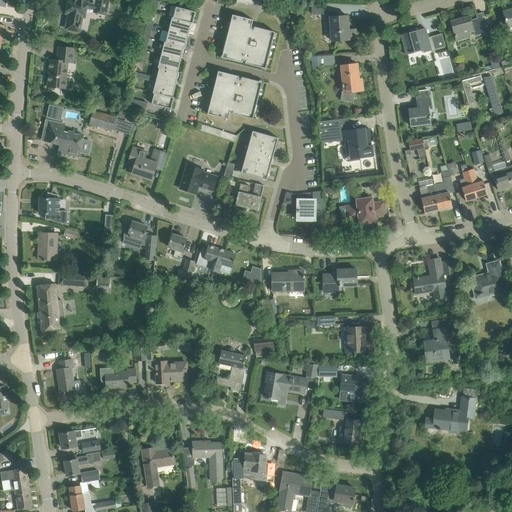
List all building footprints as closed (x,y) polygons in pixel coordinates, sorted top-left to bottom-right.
[(94,12),(105,14),(108,0),(96,0),(95,6),(87,4),(88,3),(74,0),(68,0),(66,14),(69,14),(66,29),(79,32),(82,17),(85,17),(87,8),(95,9),(94,12)] [(146,13),(147,3),(129,0),(127,10),(146,13)] [(156,9),(158,1),(154,0),(150,0),(149,7),(156,9)] [(311,13),(324,14),(324,3),(312,2),(311,13)] [(511,6),(503,9),(507,26),(511,25),(511,6)] [(173,18),(192,22),(191,23),(192,23),(193,19),(194,20),(196,12),(176,7),(173,18)] [(478,22),(471,24),(469,16),(451,21),(456,41),(470,38),(469,33),(473,32),(474,36),(488,32),(483,13),(476,14),(478,22)] [(275,32),(254,27),(254,28),(251,28),(253,20),(233,15),(228,34),(229,34),(228,39),(227,39),(223,52),(222,58),(242,63),(243,61),(246,62),(245,64),(262,68),(266,69),(267,63),(275,32)] [(330,17),(332,41),(355,39),(355,30),(348,30),(347,16),(330,17)] [(172,17),(169,29),(179,31),(178,34),(188,37),(191,23),(192,22),(173,18),(172,17)] [(428,37),(426,28),(418,30),(401,35),(404,46),(402,47),(404,54),(406,53),(406,54),(411,53),(411,54),(415,53),(423,51),(423,52),(445,46),(444,43),(442,34),(428,37)] [(169,29),(166,42),(166,43),(184,47),(184,48),(185,48),(188,37),(178,34),(179,31),(169,29)] [(165,42),(162,53),(171,56),(171,59),(180,61),(184,48),(184,47),(166,43),(166,42),(165,42)] [(48,86),(65,88),(68,62),(73,63),(75,49),(59,47),(57,61),(50,60),(48,86)] [(178,72),(180,61),(171,59),(171,56),(162,53),(158,68),(159,68),(178,72)] [(311,57),(312,67),(335,65),(333,55),(311,57)] [(486,72),(492,70),(500,68),(498,58),(490,61),(491,66),(484,68),(486,72)] [(341,100),(354,102),(355,91),(363,90),(362,79),(359,79),(357,64),(340,66),(343,92),(342,92),(341,100)] [(511,71),(511,64),(503,68),(505,74),(511,71)] [(159,68),(157,79),(166,81),(165,84),(175,87),(179,72),(178,72),(159,68)] [(262,82),(242,77),(241,79),(238,78),(239,76),(218,71),(214,90),(215,90),(214,96),(212,95),(208,114),(228,119),(230,112),(233,113),(232,114),(253,119),(262,82)] [(474,102),(470,84),(482,81),(481,76),(462,81),(463,86),(468,104),(474,102)] [(483,78),(494,116),(503,113),(492,76),(483,78)] [(166,81),(157,79),(153,93),(154,93),(173,98),(173,97),(175,87),(165,84),(166,81)] [(428,108),(431,107),(429,91),(416,93),(418,108),(408,109),(411,127),(430,124),(428,108)] [(154,93),(152,104),(171,109),(173,101),(174,98),(173,97),(173,98),(154,93)] [(130,99),(128,107),(145,111),(147,103),(130,99)] [(106,104),(95,100),(88,124),(110,131),(111,129),(121,132),(124,120),(114,117),(115,117),(104,113),(106,104)] [(124,122),(134,125),(139,111),(130,107),(124,122)] [(319,122),(320,144),(348,140),(350,161),(360,160),(360,157),(373,156),(372,146),(367,146),(365,129),(349,131),(348,118),(319,122)] [(65,126),(60,125),(49,122),(45,141),(63,145),(61,153),(79,157),(83,136),(64,131),(65,126)] [(197,129),(235,142),(237,136),(199,123),(197,129)] [(253,131),(241,173),(267,180),(271,165),(270,164),(271,161),(272,162),(278,138),(253,131)] [(446,136),(449,144),(452,143),(452,144),(458,142),(455,133),(446,136)] [(417,149),(419,157),(426,155),(422,139),(408,142),(410,150),(410,151),(417,149)] [(135,166),(132,174),(152,180),(155,168),(162,170),(167,154),(155,150),(151,162),(144,159),(146,152),(133,148),(128,163),(135,166)] [(471,153),(475,165),(484,162),(480,150),(471,153)] [(511,186),(506,167),(494,171),(489,154),(483,156),(491,180),(495,178),(499,191),(511,186)] [(448,165),(451,173),(457,171),(455,163),(448,165)] [(179,189),(196,194),(199,186),(213,191),(217,177),(203,172),(204,170),(187,165),(179,189)] [(440,167),(445,183),(452,182),(447,165),(440,167)] [(233,171),(226,169),(224,177),(231,179),(233,171)] [(474,169),(468,171),(477,198),(487,194),(483,181),(478,182),(474,169)] [(477,198),(468,171),(463,173),(465,178),(459,180),(462,188),(466,201),(477,198)] [(247,193),(249,186),(241,183),(236,199),(237,199),(236,204),(237,205),(237,204),(257,209),(257,210),(258,210),(261,200),(264,186),(256,184),(253,195),(247,193)] [(324,192),(326,192),(326,194),(334,193),(334,185),(326,185),(326,186),(323,186),(324,192)] [(435,195),(433,185),(426,186),(419,188),(425,213),(439,210),(435,195)] [(442,194),(435,195),(439,210),(452,207),(449,192),(447,185),(441,187),(442,194)] [(315,216),(324,216),(322,191),(313,192),(313,200),(298,200),(298,209),(297,209),(297,210),(298,210),(297,220),(308,220),(308,221),(308,220),(313,220),(313,221),(314,221),(314,220),(315,220),(315,216)] [(48,192),(48,198),(40,198),(40,214),(46,214),(46,218),(45,219),(69,225),(70,225),(67,224),(67,222),(67,211),(59,211),(59,198),(59,195),(48,192)] [(286,192),(283,203),(294,204),(294,196),(294,194),(286,192)] [(376,216),(385,215),(383,202),(374,203),(373,198),(355,200),(356,205),(346,207),(348,220),(357,218),(358,224),(376,222),(376,216)] [(113,215),(106,215),(105,229),(112,230),(113,215)] [(123,244),(146,246),(145,260),(154,261),(157,236),(145,235),(147,226),(132,222),(131,226),(126,225),(125,225),(123,244)] [(159,223),(159,230),(164,230),(164,233),(168,233),(168,228),(171,228),(171,223),(159,223)] [(64,236),(77,240),(79,232),(66,228),(64,236)] [(57,246),(57,234),(42,233),(42,249),(39,249),(38,260),(56,261),(56,253),(60,253),(63,251),(63,248),(60,246),(57,246)] [(168,247),(175,249),(173,256),(180,259),(182,252),(183,252),(187,239),(172,234),(168,247)] [(208,246),(206,255),(200,253),(196,264),(229,275),(236,254),(233,254),(234,252),(228,250),(228,252),(208,246)] [(413,277),(416,294),(434,291),(435,299),(446,297),(444,289),(446,289),(444,276),(453,274),(451,261),(440,263),(439,258),(429,260),(431,277),(419,279),(418,276),(413,277)] [(184,271),(192,273),(195,262),(186,260),(184,271)] [(474,298),(475,300),(496,295),(496,296),(507,293),(499,261),(487,264),(489,274),(479,277),(479,276),(471,278),(473,287),(472,287),(474,298)] [(248,282),(261,282),(260,269),(252,267),(248,282)] [(337,276),(332,276),(332,275),(323,275),(323,292),(341,292),(341,286),(357,286),(357,269),(337,270),(337,276)] [(272,273),(273,292),(304,291),(304,277),(305,277),(305,275),(304,275),(303,271),(294,271),(294,273),(272,273)] [(59,285),(88,287),(89,275),(60,273),(59,285)] [(97,288),(110,288),(110,279),(97,278),(97,288)] [(62,310),(61,301),(57,301),(55,284),(37,286),(42,331),(59,329),(58,311),(62,310)] [(267,301),(272,320),(279,318),(277,313),(278,313),(274,299),(267,301)] [(318,318),(318,325),(335,324),(335,317),(318,318)] [(431,321),(432,327),(448,325),(447,319),(431,321)] [(345,354),(335,354),(336,364),(357,364),(356,353),(367,353),(366,327),(356,327),(344,328),(345,354)] [(435,344),(424,346),(426,362),(443,360),(443,357),(449,356),(446,339),(449,338),(448,327),(433,330),(435,344)] [(254,340),(255,353),(275,352),(275,338),(254,340)] [(145,344),(147,359),(156,359),(155,350),(165,349),(164,342),(145,344)] [(136,345),(138,361),(146,360),(145,344),(136,345)] [(227,352),(221,351),(219,364),(232,367),(229,380),(217,378),(216,384),(228,387),(229,384),(231,385),(230,390),(240,392),(245,367),(244,367),(246,356),(235,354),(236,351),(234,349),(231,348),(228,350),(227,352)] [(61,369),(57,369),(60,392),(74,390),(74,394),(82,392),(80,380),(72,381),(72,379),(71,368),(73,368),(72,360),(60,361),(61,369)] [(156,362),(157,384),(168,383),(168,381),(188,380),(187,363),(167,364),(167,361),(156,362)] [(316,379),(318,366),(318,364),(308,362),(306,377),(316,379)] [(336,366),(318,366),(318,377),(336,376),(336,366)] [(100,369),(101,383),(106,383),(106,388),(129,386),(129,382),(136,382),(135,369),(128,370),(128,372),(114,373),(113,368),(100,369)] [(282,376),(282,375),(268,373),(264,397),(269,398),(279,400),(280,389),(303,393),(306,379),(282,376)] [(356,401),(366,402),(368,378),(358,377),(342,376),(341,385),(341,390),(357,392),(356,401)] [(0,408),(8,407),(6,393),(4,393),(3,386),(0,386),(0,408)] [(425,426),(438,428),(438,429),(449,430),(449,433),(467,435),(469,418),(475,419),(477,398),(476,398),(477,389),(463,388),(462,397),(460,410),(452,410),(452,412),(435,410),(434,419),(426,418),(425,426)] [(347,419),(348,412),(333,410),(332,418),(338,419),(347,420),(347,419)] [(338,442),(358,444),(360,430),(363,431),(364,421),(347,419),(347,420),(346,427),(340,426),(339,432),(338,442)] [(75,438),(82,437),(81,430),(74,431),(60,433),(63,448),(76,446),(75,438)] [(82,444),(84,452),(101,449),(99,441),(82,444)] [(188,487),(195,486),(191,463),(192,463),(193,462),(194,462),(194,461),(194,460),(194,457),(211,456),(212,482),(222,481),(221,443),(204,444),(204,442),(193,442),(194,447),(191,447),(191,448),(182,449),(186,469),(188,487)] [(144,460),(148,486),(159,484),(156,466),(175,463),(174,458),(172,448),(151,452),(150,449),(142,450),(144,460)] [(87,455),(76,457),(76,459),(65,461),(67,476),(79,474),(77,465),(101,460),(99,452),(87,454),(87,455)] [(251,479),(267,480),(267,470),(265,470),(266,455),(253,454),(253,455),(245,454),(245,461),(240,461),(239,458),(233,458),(234,461),(233,461),(232,462),(232,463),(232,465),(232,472),(233,487),(233,504),(241,503),(240,478),(243,478),(243,468),(250,469),(250,471),(252,471),(251,479)] [(15,490),(29,488),(26,468),(6,471),(7,480),(9,479),(11,491),(15,490)] [(81,473),(83,483),(100,480),(98,470),(81,473)] [(311,482),(298,479),(298,475),(283,473),(280,491),(282,491),(278,509),(290,511),(293,493),(309,495),(311,482)] [(333,502),(333,504),(341,506),(342,504),(351,505),(352,503),(353,503),(353,500),(354,500),(355,498),(354,498),(355,488),(336,485),(336,491),(330,490),(328,501),(333,502)] [(91,504),(89,492),(82,494),(81,486),(70,488),(71,496),(70,496),(73,511),(85,509),(85,506),(91,504)] [(233,506),(233,504),(233,487),(217,488),(218,506),(233,506)] [(29,488),(15,490),(18,510),(32,507),(29,488)] [(115,500),(95,503),(96,511),(97,511),(107,511),(117,509),(116,508),(121,507),(120,501),(116,501),(115,500)] [(310,500),(308,511),(316,511),(318,502),(310,500)] [(141,504),(142,511),(157,511),(155,501),(141,504)] [(326,511),(328,503),(319,502),(317,511),(326,511)]
